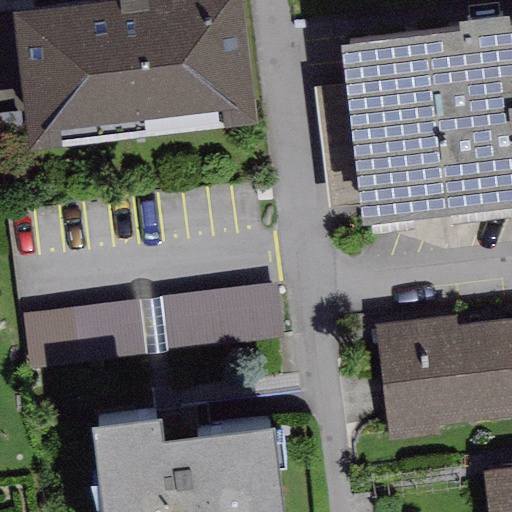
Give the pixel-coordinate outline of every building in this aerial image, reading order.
[(246,0),(141,0),(38,12),(52,134),(260,109),(246,0)] [(511,30),(363,47),(383,225),(511,210),(511,30)] [(164,345),(292,336),(288,283),(160,291),(164,345)] [(511,335),(390,350),(400,428),(511,414),(511,335)] [(179,417),(111,427),(123,511),(303,511),(291,426),(182,442),(179,417)] [(511,511),(511,475),(499,477),(503,511),(511,511)]
